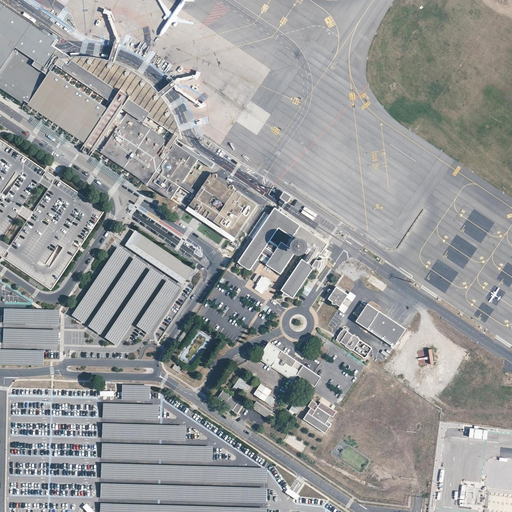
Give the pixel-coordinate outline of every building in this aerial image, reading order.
[(59,58),(61,59),(69,57),(69,56),(55,46),(58,40),(56,39),(58,37),(53,33),(51,35),(43,29),(41,31),(0,3),(0,36),(15,48),(35,61),(32,65),(47,75),(50,70),(54,64),(59,58)] [(0,70),(15,48),(0,36),(0,70)] [(115,42),(109,60),(114,62),(120,44),(115,42)] [(28,103),(28,105),(45,117),(56,124),(66,131),(84,144),(81,150),(83,151),(83,153),(85,154),(87,154),(91,156),(95,149),(106,156),(127,170),(170,199),(180,185),(183,182),(198,160),(211,168),(214,164),(200,154),(199,155),(176,139),(178,137),(181,138),(180,133),(178,126),(173,116),(171,112),(168,106),(165,101),(161,96),(159,92),(156,89),(152,85),(148,81),(143,78),(140,75),(136,73),(133,71),(129,68),(124,66),(118,64),(114,62),(109,60),(103,59),(96,58),(89,57),(82,56),(75,56),(69,57),(61,59),(59,58),(54,64),(111,103),(107,108),(50,70),(47,75),(32,65),(35,61),(15,48),(0,70),(0,88),(22,103),(23,100),(28,103)] [(174,80),(159,92),(161,96),(177,84),(174,80)] [(198,192),(183,182),(180,185),(196,195),(189,205),(196,209),(195,210),(206,218),(207,218),(216,223),(221,227),(220,228),(235,238),(258,205),(237,191),(236,192),(234,191),(235,190),(233,188),(233,187),(233,186),(232,186),(232,185),(231,185),(230,185),(229,185),(228,182),(225,180),(222,178),(217,177),(217,176),(217,175),(216,174),(215,174),(214,174),(213,174),(212,175),(210,174),(198,192)] [(286,219),(287,217),(275,208),(238,262),(250,270),(262,253),(270,240),(281,225),(282,226),(283,224),(281,222),(284,217),(286,219)] [(318,260),(317,260),(328,243),(287,217),(286,219),(284,217),(281,222),(283,224),(282,226),(299,237),(313,246),(307,255),(303,260),(302,260),(280,290),(292,298),(304,280),(313,266),(313,267),(313,268),(314,269),(315,269),(316,268),(317,268),(319,270),(320,269),(322,267),(323,263),(323,262),(322,260),(318,260)] [(135,245),(141,235),(134,230),(124,245),(136,253),(166,273),(182,284),(185,280),(185,279),(135,245)] [(141,235),(135,245),(185,279),(192,269),(141,235)] [(281,274),(296,251),(281,241),(278,245),(270,240),(262,253),(270,258),(266,264),(281,274)] [(129,255),(117,247),(71,316),(83,324),(129,255)] [(146,266),(134,258),(88,327),(100,335),(146,266)] [(361,266),(352,260),(348,266),(357,272),(361,266)] [(371,272),(365,268),(361,273),(368,277),(371,272)] [(162,277),(150,269),(104,338),(116,346),(162,277)] [(258,284),(257,284),(265,290),(266,289),(266,290),(271,282),(269,281),(270,280),(265,277),(264,277),(262,276),(257,284),(258,284)] [(179,288),(167,280),(136,326),(148,334),(179,288)] [(329,298),(333,301),(333,302),(333,303),(333,304),(335,304),(336,303),(340,306),(342,303),(347,297),(349,294),(337,286),(334,291),(333,292),(332,294),(329,298)] [(356,295),(350,291),(349,294),(347,297),(352,301),(356,295)] [(348,307),(342,303),(340,306),(339,309),(344,313),(348,307)] [(406,329),(368,303),(356,321),(394,346),(406,329)] [(58,311),(4,309),(3,324),(58,326),(58,311)] [(372,348),(359,339),(359,338),(353,334),(353,335),(348,331),(344,328),(342,331),(342,330),(338,336),(338,337),(336,340),(340,342),(341,342),(346,345),(346,346),(351,350),(352,349),(365,358),(365,357),(366,358),(372,348),(371,348),(372,348)] [(58,331),(3,329),(3,344),(58,345),(58,331)] [(269,342),(259,358),(293,381),(298,374),(316,385),(322,375),(291,355),(269,342)] [(43,352),(0,350),(0,365),(43,366),(43,352)] [(179,365),(176,370),(181,374),(185,369),(179,365)] [(241,379),(238,377),(232,386),(235,388),(237,385),(241,379)] [(241,379),(237,385),(246,391),(250,385),(241,379)] [(247,392),(251,395),(257,386),(253,383),(247,392)] [(273,392),(261,384),(254,395),(266,403),(273,392)] [(150,387),(122,386),(122,401),(149,402),(150,387)] [(238,402),(230,397),(231,395),(224,390),(218,398),(226,403),(225,405),(237,413),(244,404),(239,401),(238,402)] [(286,412),(295,417),(306,401),(299,397),(291,410),(288,408),(286,412)] [(257,402),(253,408),(268,418),(270,415),(274,417),(276,415),(257,402)] [(158,406),(103,404),(103,419),(158,421),(158,406)] [(314,413),(310,410),(304,419),(325,434),(331,424),(327,421),(331,416),(318,407),(315,411),(314,413)] [(186,427),(102,425),(102,439),(185,441),(186,427)] [(488,430),(470,428),(469,437),(487,439),(488,430)] [(212,447),(102,444),(101,459),(212,462),(212,447)] [(267,469),(101,464),(101,479),(266,484),(267,469)] [(266,489),(101,484),(100,499),(266,504),(266,489)] [(511,511),(511,491),(487,489),(484,511),(511,511)]
